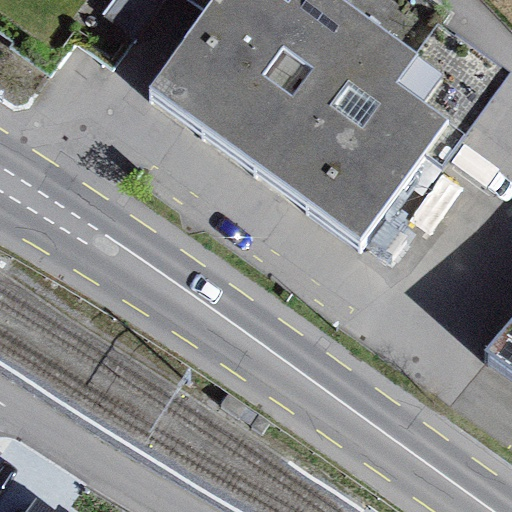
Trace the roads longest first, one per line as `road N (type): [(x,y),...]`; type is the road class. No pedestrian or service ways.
road 1 (primary): [(0,183),(290,368),(489,511)]
road 2 (residential): [(0,402),(175,511)]
